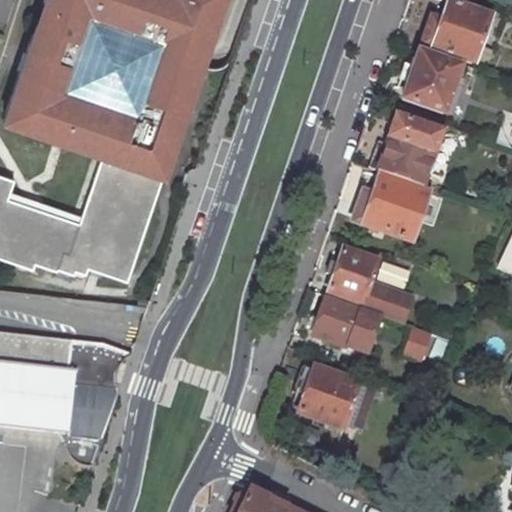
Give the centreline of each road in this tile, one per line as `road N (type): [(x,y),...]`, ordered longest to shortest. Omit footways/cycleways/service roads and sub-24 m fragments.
road 1 (tertiary): [(295,0),(197,282),(142,398),(121,511)]
road 2 (residential): [(241,358),(262,355),(389,0)]
road 3 (tertiary): [(241,358),(248,312),(352,0)]
road 4 (residential): [(208,453),(341,511)]
